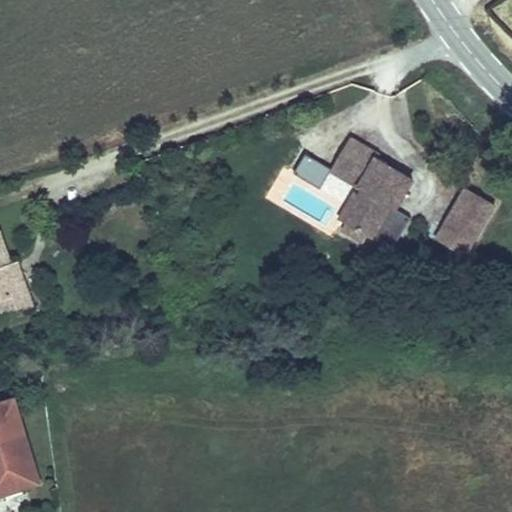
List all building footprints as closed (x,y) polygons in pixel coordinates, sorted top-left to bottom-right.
[(354,136),(339,161),(361,174),(356,183),(365,187),(345,223),(374,239),(394,204),(400,207),(415,179),(383,161),(387,154),(354,136)] [(320,159),(306,151),(288,181),(302,189),(320,159)] [(361,174),(339,161),(333,170),(356,183),(361,174)] [(365,187),(356,183),(336,218),(345,223),(365,187)] [(476,241),(497,204),(469,188),(447,224),(476,241)] [(476,241),(447,224),(439,238),(467,255),(476,241)] [(0,229),(0,301),(4,300),(9,314),(37,303),(31,287),(24,290),(13,263),(1,230),(0,229)] [(20,260),(13,263),(24,290),(31,287),(20,260)] [(0,511),(35,505),(14,423),(0,426),(0,511)]
